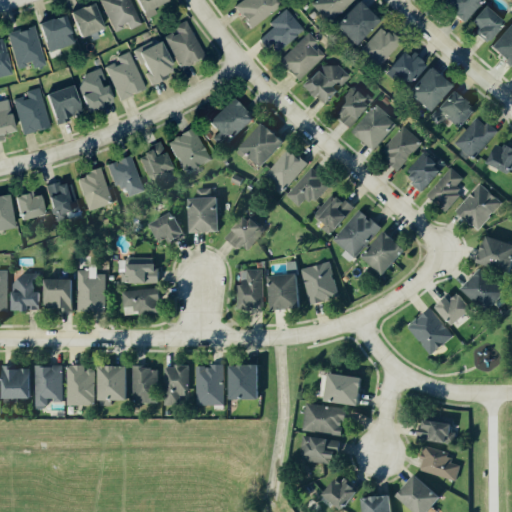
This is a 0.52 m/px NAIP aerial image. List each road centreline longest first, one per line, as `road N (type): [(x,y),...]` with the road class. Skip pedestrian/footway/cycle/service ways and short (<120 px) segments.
road 1 (residential): [(442,250),(395,296),(320,330),(273,338),(0,338)]
road 2 (residential): [(195,0),(276,97),(442,250)]
road 3 (residential): [(0,168),(112,134),(243,61)]
road 4 (residential): [(358,317),(378,353),(416,384),(511,392)]
road 5 (residential): [(396,0),(511,106)]
